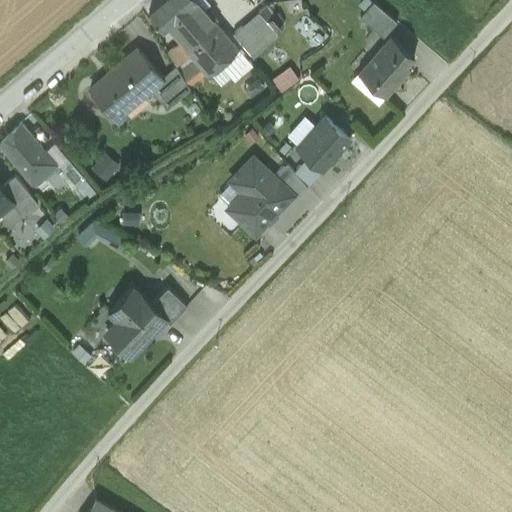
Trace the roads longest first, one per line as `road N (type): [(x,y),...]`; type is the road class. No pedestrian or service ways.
road 1 (residential): [(511,9),(48,511)]
road 2 (residential): [(127,0),(0,107)]
